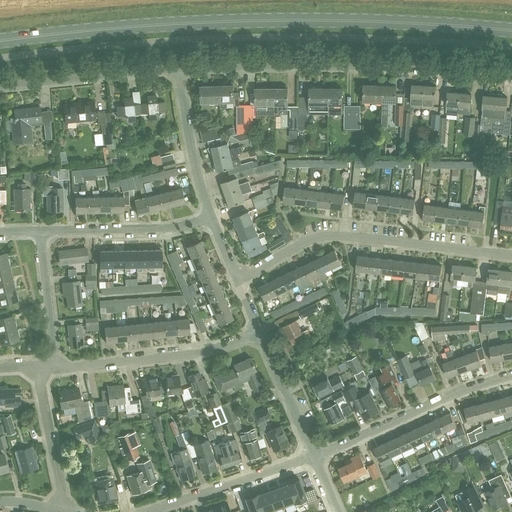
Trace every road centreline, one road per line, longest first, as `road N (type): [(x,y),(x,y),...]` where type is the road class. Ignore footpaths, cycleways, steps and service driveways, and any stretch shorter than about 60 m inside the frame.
road 1 (primary): [(511,30),(232,21),(0,40)]
road 2 (residential): [(511,76),(339,65),(178,69)]
road 3 (residential): [(237,281),(322,238),(511,256)]
road 4 (residential): [(313,457),(445,397),(511,377)]
road 5 (residential): [(55,366),(187,355),(259,331)]
road 6 (residential): [(178,69),(0,87)]
road 7 (residential): [(40,232),(174,229),(210,218)]
road 8 (residential): [(155,511),(313,457)]
road 9 (residential): [(210,218),(178,69)]
road 10 (residential): [(65,510),(34,367)]
road 11 (residential): [(313,457),(259,331)]
road 12 (residential): [(55,366),(40,232)]
